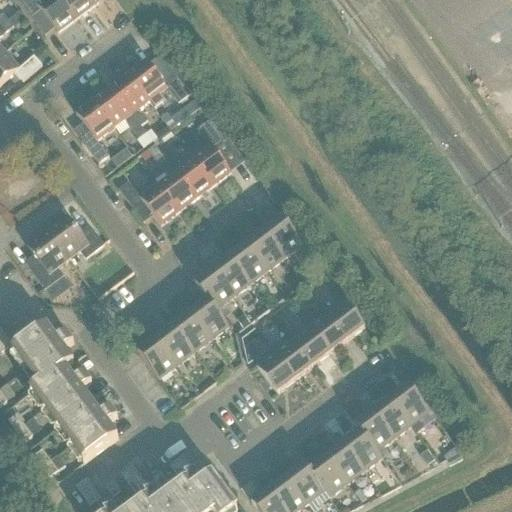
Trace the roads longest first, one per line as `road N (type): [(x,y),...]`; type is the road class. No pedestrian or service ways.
road 1 (residential): [(386,360),(233,476),(203,439),(157,431)]
road 2 (residential): [(152,275),(30,113)]
road 3 (residential): [(30,113),(34,101),(133,27)]
road 4 (residential): [(152,275),(260,193)]
road 5 (residential): [(93,344),(70,317),(47,315),(23,332),(0,300)]
